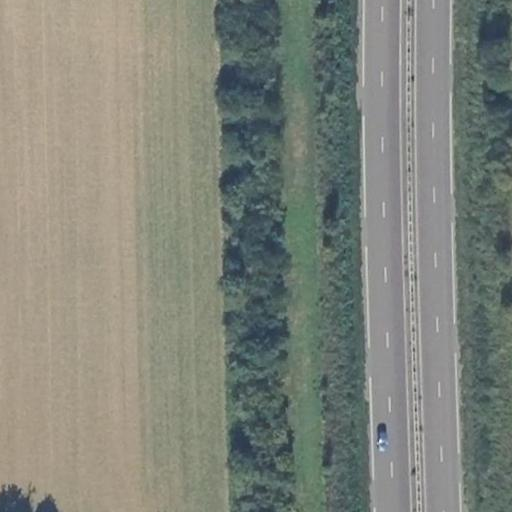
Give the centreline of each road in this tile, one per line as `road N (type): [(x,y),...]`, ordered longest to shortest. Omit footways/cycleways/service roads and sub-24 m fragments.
road 1 (trunk): [(444,511),(432,0)]
road 2 (trunk): [(382,0),(394,511)]
